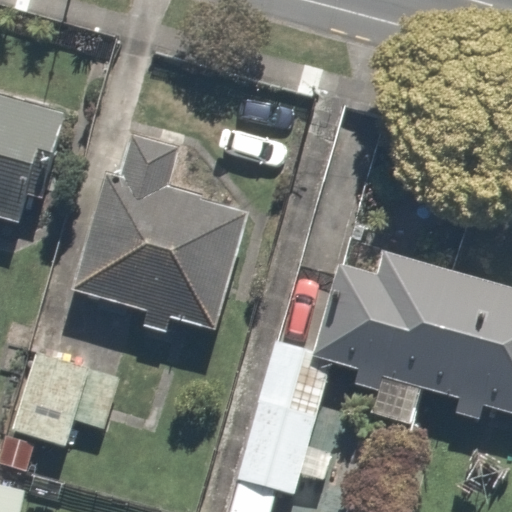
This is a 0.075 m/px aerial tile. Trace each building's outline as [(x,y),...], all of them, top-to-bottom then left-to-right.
[(0,236),(13,241),(25,205),(63,218),(91,136),(0,105),(0,236)] [(167,195),(176,169),(115,149),(66,297),(204,342),(244,220),(167,195)] [(317,407),(327,370),(376,382),(367,416),(416,428),(412,444),(479,461),(492,412),(511,417),(511,292),(331,246),(305,345),(271,336),(225,511),(272,511),(275,503),(310,511),(330,511),(355,417),(317,407)] [(106,341),(51,317),(3,428),(57,452),(106,341)] [(26,511),(30,491),(0,484),(0,511),(26,511)]
